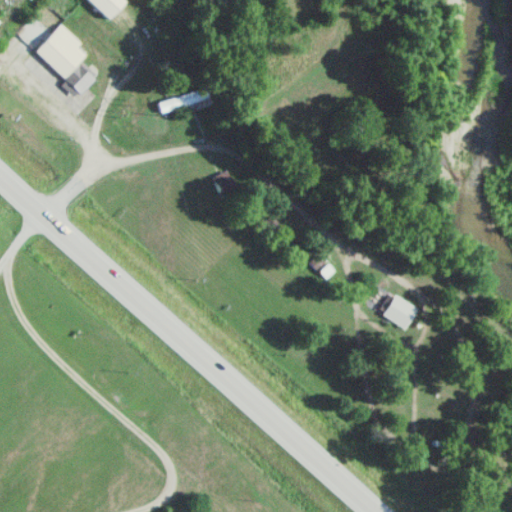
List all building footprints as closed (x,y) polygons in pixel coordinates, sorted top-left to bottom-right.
[(88,0),(107,17),(122,0),(88,0)] [(65,80),(61,84),(74,96),(94,75),(79,59),(84,54),(76,45),(79,42),(60,23),(34,49),(65,80)] [(159,112),(207,98),(203,87),(156,100),(159,112)] [(224,168),(210,176),(218,192),(232,185),(224,168)] [(257,202),(247,211),(254,218),(264,209),(257,202)] [(269,213),(261,221),(267,227),(275,219),(269,213)] [(279,222),(271,231),(279,237),(286,228),(279,222)] [(291,233),(283,241),(290,248),(298,240),(291,233)] [(302,242),(293,249),(299,257),(308,250),(302,242)] [(314,252),(306,260),(313,267),(321,259),(314,252)] [(324,261),(317,269),(323,276),(331,267),(324,261)]
